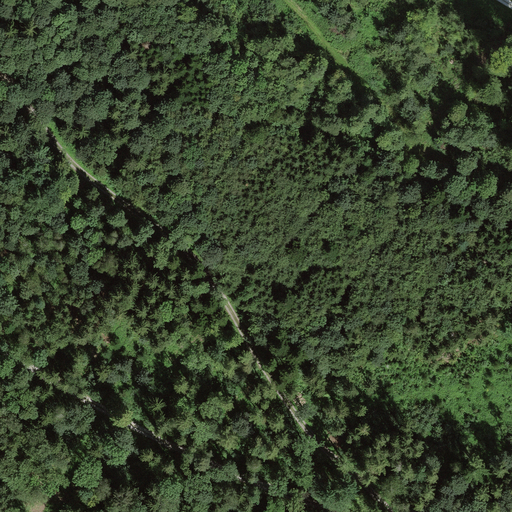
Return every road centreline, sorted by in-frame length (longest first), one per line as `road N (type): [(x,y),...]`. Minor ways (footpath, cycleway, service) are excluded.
road 1 (track): [(391,511),(311,436),(201,264),(79,170),(0,68)]
road 2 (track): [(336,511),(198,459),(0,349)]
